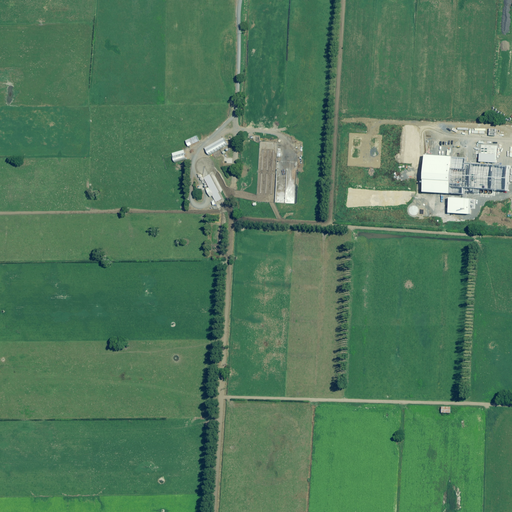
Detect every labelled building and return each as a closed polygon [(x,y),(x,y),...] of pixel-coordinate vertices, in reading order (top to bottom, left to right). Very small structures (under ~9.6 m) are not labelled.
[(228,145),(225,137),(206,148),(210,155),(228,145)] [(479,144),(478,163),(496,165),(497,145),(479,144)] [(187,158),(184,150),(173,153),(175,161),(187,158)] [(465,159),(424,156),(421,192),(464,194),(464,188),(509,191),(509,166),(496,165),(478,163),(465,162),(465,159)] [(209,186),(209,188),(207,189),(211,197),(213,195),(217,202),(219,201),(222,199),(210,175),(209,173),(210,173),(215,176),(218,171),(214,169),(214,167),(214,165),(214,164),(213,163),(213,161),(212,160),(211,159),(209,158),(208,158),(206,157),(205,157),(203,158),(202,158),(201,159),(199,160),(198,161),(198,162),(197,164),(197,165),(197,167),(197,168),(198,170),(198,171),(199,172),(200,173),(201,173),(201,174),(202,174),(203,174),(209,186)] [(297,168),(278,167),(276,202),(295,203),(297,168)] [(201,181),(202,181),(203,184),(204,183),(206,188),(209,186),(203,174),(202,174),(201,174),(201,173),(200,173),(198,174),(201,181)] [(471,198),(449,197),(448,213),(471,214),(471,198)]
